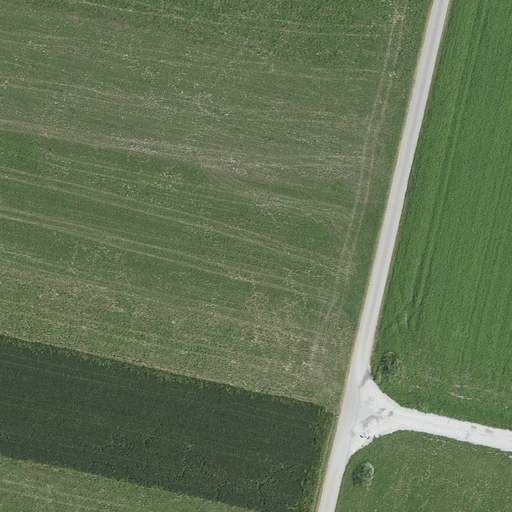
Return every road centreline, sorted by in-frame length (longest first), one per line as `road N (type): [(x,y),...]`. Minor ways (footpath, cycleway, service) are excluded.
road 1 (track): [(441,0),(326,511)]
road 2 (track): [(349,409),(511,443)]
